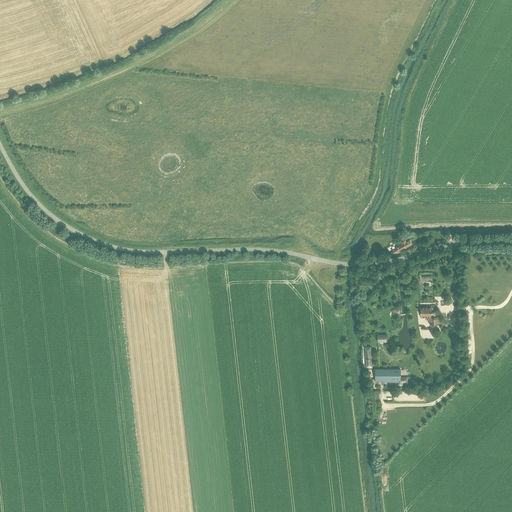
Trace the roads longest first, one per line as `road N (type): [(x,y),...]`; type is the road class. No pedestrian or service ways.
road 1 (unclassified): [(511,241),(460,242),(369,264),(260,249),(122,249),(48,213),(0,145)]
road 2 (track): [(224,0),(114,69),(0,109)]
road 3 (track): [(388,93),(376,185),(335,262)]
